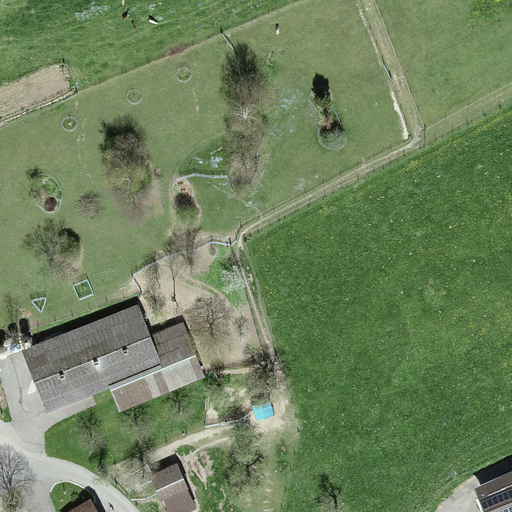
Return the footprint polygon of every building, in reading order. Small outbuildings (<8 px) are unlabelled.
[(154,346),(138,305),(24,349),(47,408),(111,383),(121,406),(201,375),(185,334),(154,346)] [(21,337),(21,339),(22,341),(23,343),(25,343),(27,344),(29,343),(31,342),(32,340),(32,337),(31,335),(30,334),(28,333),(26,333),(24,333),(22,335),(21,337)] [(9,341),(9,344),(9,346),(11,347),(13,348),(15,348),(17,348),(18,346),(19,344),(20,342),(19,340),(17,339),(16,338),(13,337),(11,338),(10,340),(9,341)] [(0,353),(2,354),(4,354),(6,353),(7,352),(8,350),(9,348),(8,346),(6,344),(4,343),(2,343),(0,344),(0,353)] [(162,496),(185,485),(177,467),(154,477),(162,496)] [(511,511),(511,483),(475,499),(480,511),(511,511)] [(72,511),(95,511),(89,502),(72,511)]
